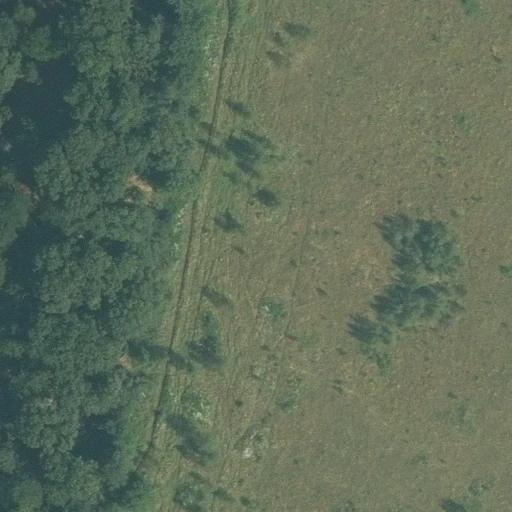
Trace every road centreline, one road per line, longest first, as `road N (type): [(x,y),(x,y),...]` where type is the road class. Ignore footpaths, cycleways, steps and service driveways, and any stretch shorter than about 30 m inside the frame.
road 1 (unknown): [(135,511),(227,0)]
road 2 (track): [(39,511),(121,0)]
